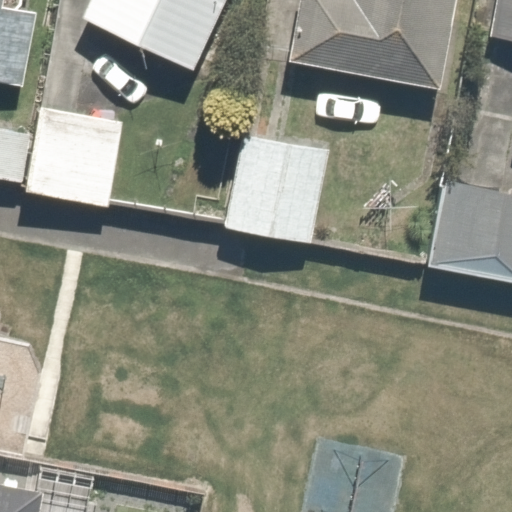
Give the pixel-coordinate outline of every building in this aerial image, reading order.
[(0,0),(0,91),(19,95),(39,0),(0,0)] [(224,0),(88,0),(80,19),(193,70),(224,0)] [(452,0),(285,0),(284,58),(433,94),(452,0)] [(511,0),(498,0),(476,129),(511,135),(511,0)] [(25,128),(0,124),(0,175),(19,178),(17,193),(103,204),(116,106),(29,95),(25,128)] [(315,138),(229,123),(211,224),(297,240),(315,138)] [(511,184),(437,171),(421,264),(511,280),(511,184)] [(42,382),(27,345),(0,340),(0,445),(31,451),(42,382)] [(0,511),(31,511),(36,489),(0,481),(0,511)]
